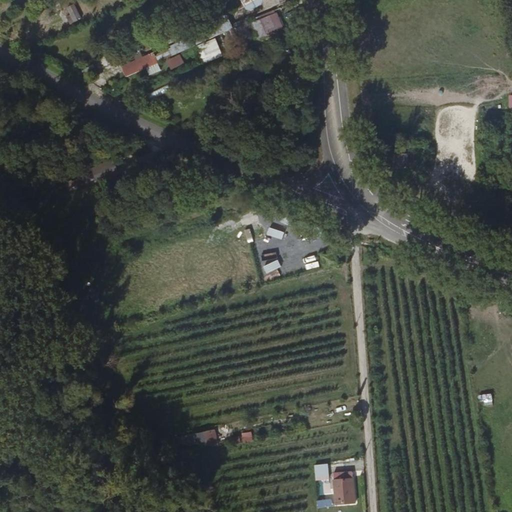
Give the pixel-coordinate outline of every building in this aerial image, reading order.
[(82,18),(74,4),(68,7),(71,15),(67,17),(70,24),(82,18)] [(259,34),(282,24),(278,13),(254,23),(259,34)] [(231,25),(227,15),(196,28),(197,32),(194,33),(199,44),(208,40),(221,34),(233,28),(231,25)] [(249,17),(231,25),(233,28),(250,20),(249,17)] [(259,34),(258,35),(283,25),(282,24),(259,34)] [(196,28),(172,39),(174,42),(194,33),(197,32),(196,28)] [(221,34),(208,40),(211,46),(224,39),(221,34)] [(161,61),(176,54),(173,48),(158,55),(161,61)] [(123,66),(127,76),(159,62),(154,52),(144,57),(137,60),(123,66)] [(184,63),(180,56),(169,61),(173,68),(184,63)] [(245,75),(250,85),(261,79),(257,69),(245,75)] [(246,86),(250,85),(245,75),(241,77),(246,86)] [(302,98),(297,85),(281,92),(288,105),(302,98)] [(260,93),(258,87),(245,93),(248,99),(260,93)] [(273,89),(264,94),(268,101),(277,97),(273,89)] [(13,139),(10,132),(0,136),(0,153),(16,147),(15,144),(13,139)] [(378,157),(370,158),(372,171),(379,171),(378,157)] [(118,170),(114,160),(92,170),(97,180),(118,170)] [(66,184),(69,192),(83,185),(80,178),(66,184)] [(18,227),(25,238),(36,231),(31,224),(27,226),(24,223),(18,227)] [(324,256),(328,267),(338,263),(335,253),(324,256)] [(328,417),(330,424),(338,422),(336,415),(328,417)] [(189,440),(190,444),(191,444),(195,444),(217,439),(215,431),(199,434),(200,438),(189,440)] [(314,464),(317,481),(331,478),(328,462),(314,464)] [(334,474),(336,505),(356,504),(353,473),(334,474)]
